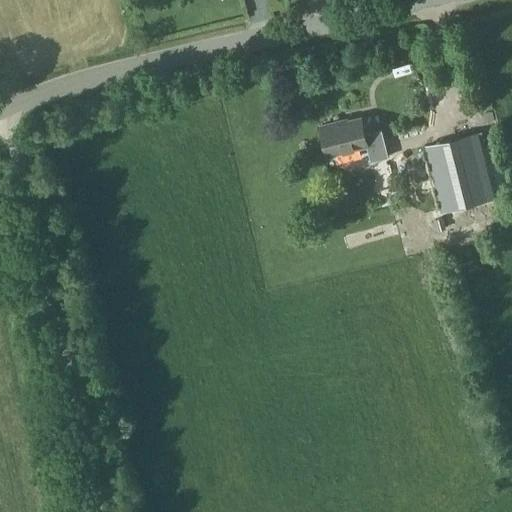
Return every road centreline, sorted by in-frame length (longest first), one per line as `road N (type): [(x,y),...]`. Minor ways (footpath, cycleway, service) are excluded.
road 1 (unclassified): [(426,0),(124,68),(5,108)]
road 2 (unclassified): [(96,511),(5,108)]
